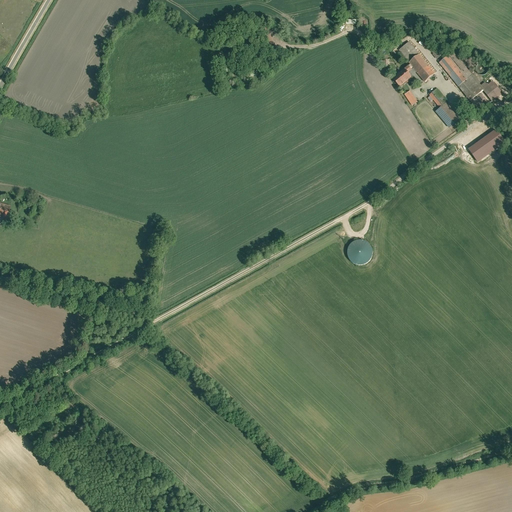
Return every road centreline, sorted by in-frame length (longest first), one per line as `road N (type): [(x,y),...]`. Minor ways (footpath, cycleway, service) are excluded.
road 1 (track): [(374,198),(0,406)]
road 2 (unclassified): [(511,102),(374,198)]
road 3 (track): [(0,276),(155,321)]
